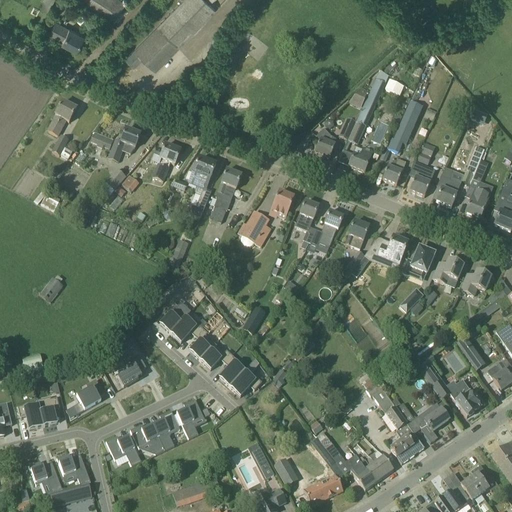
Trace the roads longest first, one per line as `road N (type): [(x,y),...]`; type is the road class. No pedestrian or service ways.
road 1 (residential): [(511,255),(138,108),(32,54)]
road 2 (tertiary): [(367,511),(511,410)]
